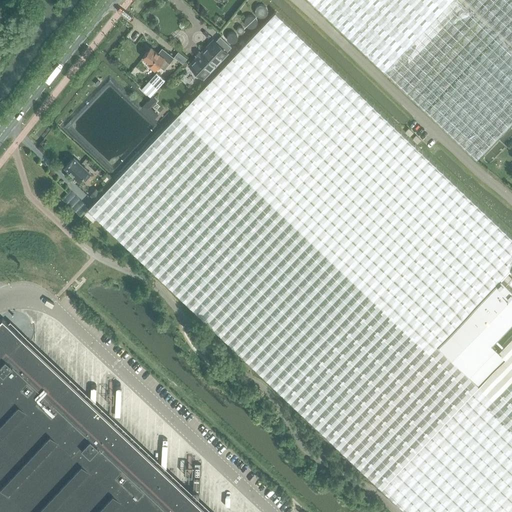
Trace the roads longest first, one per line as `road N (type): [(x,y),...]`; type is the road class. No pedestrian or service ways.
road 1 (unclassified): [(271,511),(52,304),(0,301)]
road 2 (unclassified): [(511,198),(300,0)]
road 3 (secondary): [(0,138),(111,0)]
